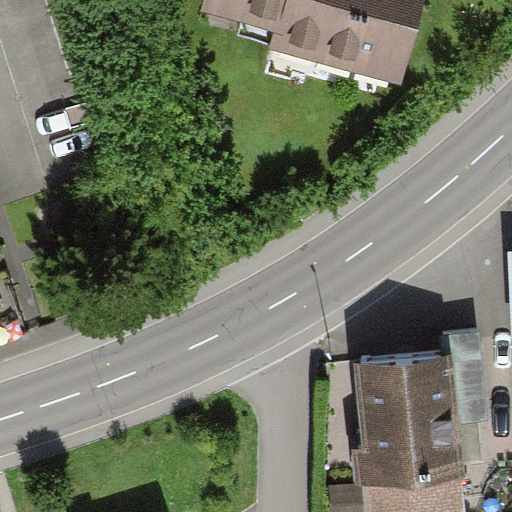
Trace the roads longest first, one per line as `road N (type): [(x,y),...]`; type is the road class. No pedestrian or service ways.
road 1 (tertiary): [(511,129),(420,209),(256,319)]
road 2 (tertiary): [(256,319),(108,384),(0,418)]
road 3 (unclassified): [(284,511),(281,387),(256,319)]
